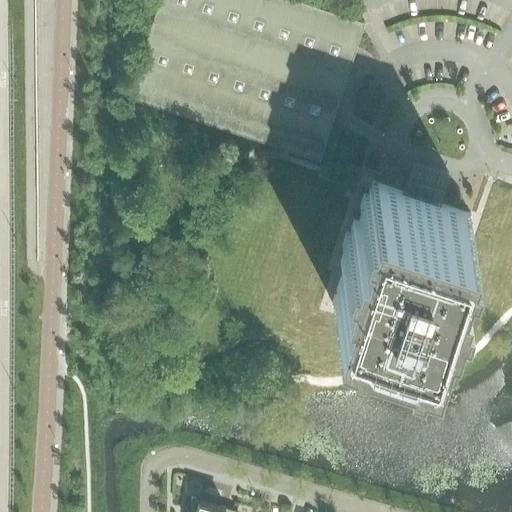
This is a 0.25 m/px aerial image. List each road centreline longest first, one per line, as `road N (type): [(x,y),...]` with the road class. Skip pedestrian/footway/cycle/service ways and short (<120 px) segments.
road 1 (residential): [(368,511),(179,456),(151,470),(149,511)]
road 2 (residential): [(478,153),(480,126),(453,98),(428,98),(402,123)]
road 3 (residential): [(402,123),(401,149),(418,171),(445,177),(478,153)]
